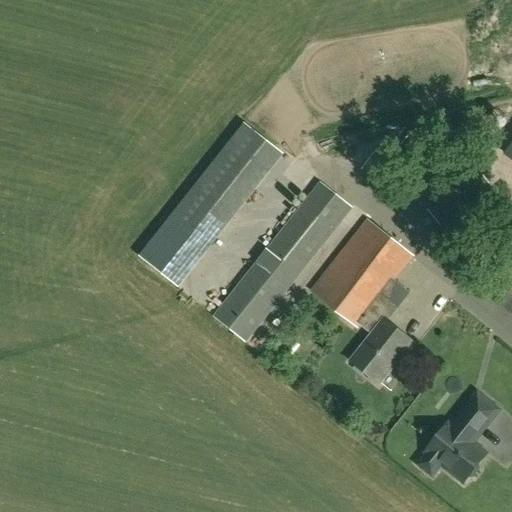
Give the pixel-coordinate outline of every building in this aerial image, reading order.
[(401,169),(421,142),(409,133),(401,145),(389,136),(366,168),(389,185),(401,169)] [(511,212),(485,178),(478,170),(429,210),(462,252),(511,212)] [(245,343),(350,209),(319,185),(214,318),(245,343)] [(207,250),(169,220),(138,259),(176,289),(207,250)] [(378,385),(411,343),(386,323),(394,312),(378,300),(412,258),(366,222),(311,292),(357,328),(359,325),(372,336),(350,363),(378,385)] [(511,269),(490,297),(511,315),(511,269)] [(417,464),(428,473),(430,474),(438,463),(463,482),(467,478),(472,477),(478,469),(478,464),(485,454),(472,443),(498,411),(477,394),(451,427),(448,424),(417,464)]
